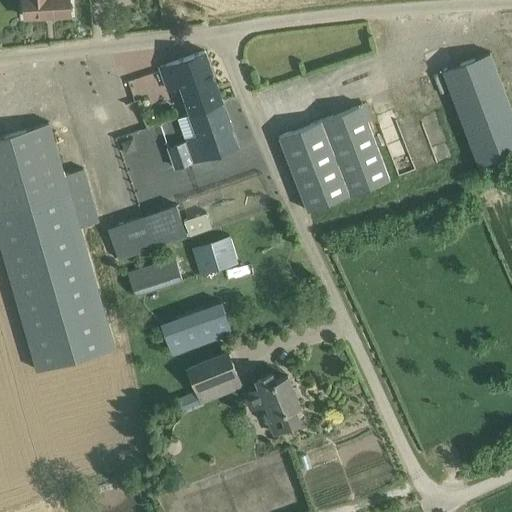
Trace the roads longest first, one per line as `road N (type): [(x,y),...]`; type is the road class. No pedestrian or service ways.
road 1 (unclassified): [(511,475),(446,501),(426,491),(220,31)]
road 2 (unclassified): [(220,31),(511,3)]
road 3 (unclassified): [(0,56),(220,31)]
